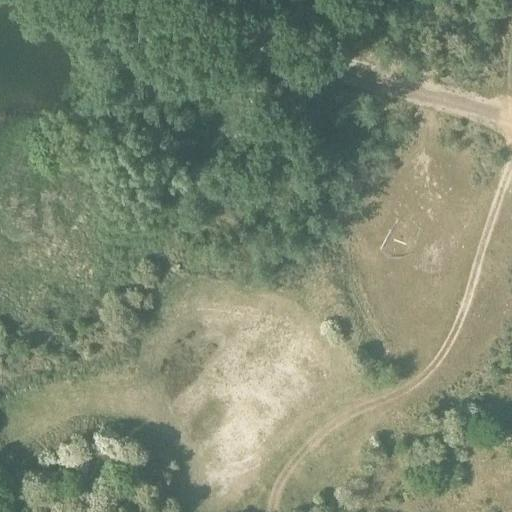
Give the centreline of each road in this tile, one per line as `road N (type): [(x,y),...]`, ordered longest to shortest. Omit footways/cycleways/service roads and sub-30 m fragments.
road 1 (track): [(274,511),(272,495),(318,430),(434,370),(461,316),(511,153)]
road 2 (track): [(511,119),(306,62),(161,0)]
